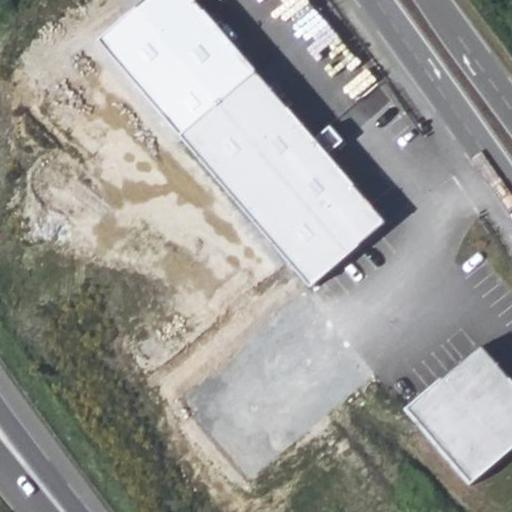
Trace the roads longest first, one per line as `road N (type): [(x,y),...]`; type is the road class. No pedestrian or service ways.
road 1 (secondary): [(372,0),(511,200)]
road 2 (trunk): [(83,511),(0,397)]
road 3 (secondary): [(511,103),(434,0)]
